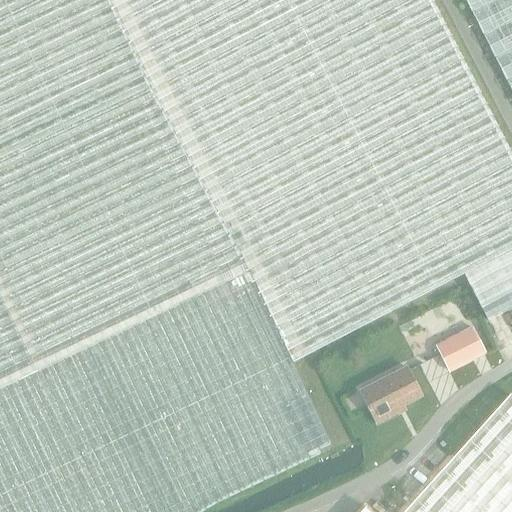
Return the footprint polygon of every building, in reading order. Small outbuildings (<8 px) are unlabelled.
[(0,0),(0,511),(202,511),(216,504),(320,454),(318,449),(330,444),(248,271),(150,86),(109,0),(0,0)] [(109,0),(150,86),(248,271),(292,363),(307,356),(463,274),(486,319),(511,306),(511,154),(432,0),(109,0)] [(511,0),(466,0),(511,89),(511,0)] [(476,332),(440,351),(453,375),(489,357),(476,332)] [(398,407),(421,396),(406,367),(361,390),(369,406),(366,407),(368,412),(371,410),(378,423),(400,412),(398,407)] [(511,511),(511,393),(404,511),(373,511),(366,505),(359,511),(511,511)]
